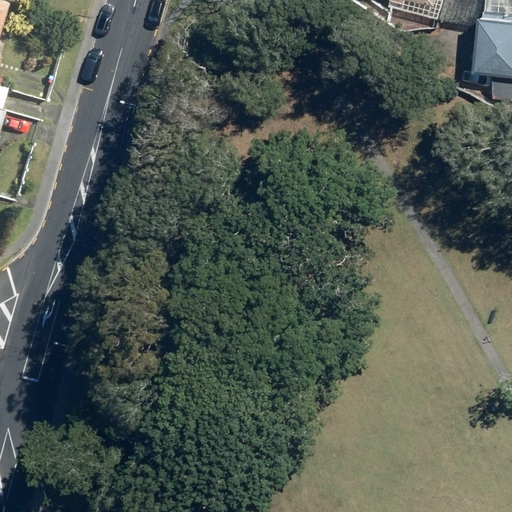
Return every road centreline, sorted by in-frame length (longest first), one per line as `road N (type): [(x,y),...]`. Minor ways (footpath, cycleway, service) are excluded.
road 1 (residential): [(135,0),(69,244)]
road 2 (residential): [(69,244),(46,291),(19,386)]
